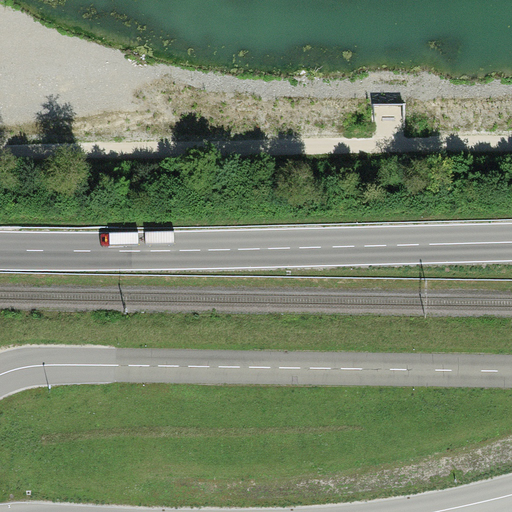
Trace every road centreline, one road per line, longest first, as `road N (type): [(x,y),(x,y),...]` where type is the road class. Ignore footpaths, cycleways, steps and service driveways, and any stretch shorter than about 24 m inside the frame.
road 1 (tertiary): [(511,371),(58,366),(0,374)]
road 2 (track): [(0,155),(511,144)]
road 3 (primary): [(511,241),(0,249)]
